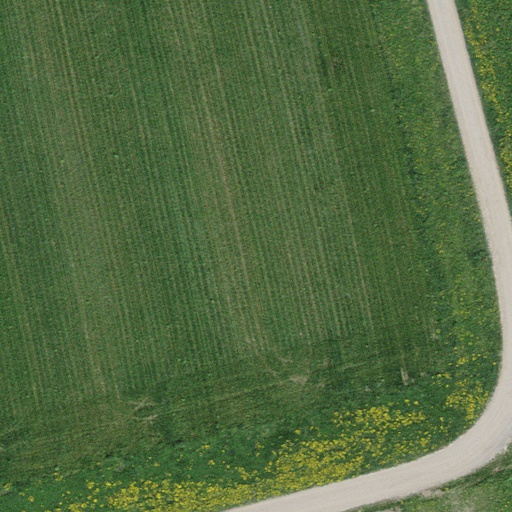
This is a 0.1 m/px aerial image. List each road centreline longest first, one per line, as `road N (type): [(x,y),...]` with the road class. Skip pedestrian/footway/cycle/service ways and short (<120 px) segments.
road 1 (track): [(440,0),(511,297)]
road 2 (track): [(511,386),(494,445),(433,478),(307,511)]
